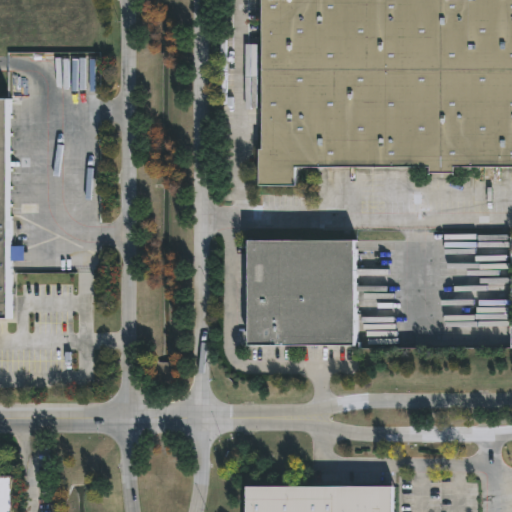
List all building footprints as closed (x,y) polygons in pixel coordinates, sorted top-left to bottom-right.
[(511,0),(511,168),(453,168),(453,175),(429,175),(429,168),(294,168),(294,187),(257,187),(257,151),(261,151),(261,0),(511,0)] [(0,99),(0,320),(10,321),(9,102),(8,99),(0,99)] [(247,243),(247,346),(353,346),(353,242),(247,243)] [(0,511),(10,511),(10,479),(0,479),(0,511)] [(245,511),(245,488),(392,489),(391,511),(245,511)]
